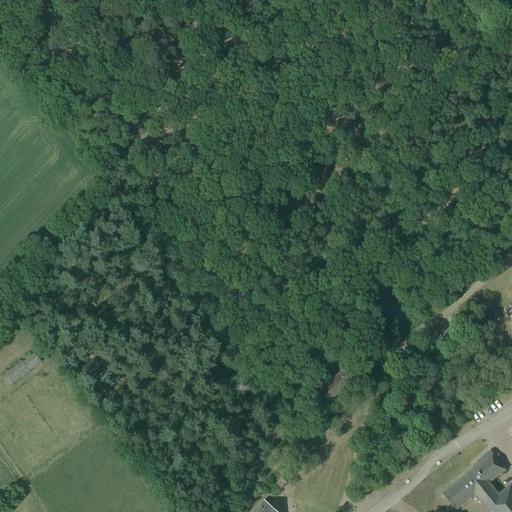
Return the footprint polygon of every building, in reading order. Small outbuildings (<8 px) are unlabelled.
[(453,325),(433,341),(441,351),(461,335),(453,325)] [(31,352),(22,360),(29,370),(40,362),(31,352)] [(342,372),(319,393),(328,403),(359,375),(350,365),(343,358),(335,365),(342,372)] [(22,360),(4,376),(12,385),(20,379),(21,380),(31,372),(29,370),(22,360)] [(479,465),(442,494),(456,511),(475,496),(487,511),(511,511),(511,486),(498,496),(489,484),(506,471),(490,452),(477,462),(479,465)] [(281,478),(274,486),(279,491),(286,482),(281,478)] [(264,500),(253,511),(277,511),(280,508),(273,502),(270,505),(264,500)]
